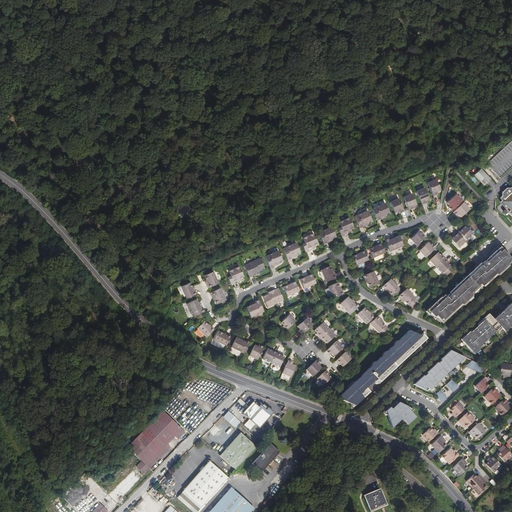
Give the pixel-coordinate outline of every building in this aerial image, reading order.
[(511,167),(511,141),(487,165),(500,178),(511,167)] [(491,179),(481,169),(474,175),(484,186),(487,183),(486,182),(487,181),(488,182),(491,179)] [(436,180),(428,183),(434,197),(437,195),(436,193),(438,192),(441,191),(436,180)] [(416,192),(422,205),(425,203),(424,202),(426,201),(429,200),(424,188),(416,192)] [(511,188),(508,189),(504,192),(504,196),(501,199),(504,201),(502,203),(508,210),(511,207),(511,211),(510,213),(511,214),(511,188)] [(403,197),(409,211),(413,209),(412,207),(413,206),(416,205),(412,194),(403,197)] [(450,208),(452,211),(454,210),(459,205),(463,201),(456,195),(448,203),(450,206),(451,207),(450,208)] [(399,198),(390,201),(395,213),(400,211),(401,213),(404,211),(399,198)] [(464,203),(460,206),(455,211),(453,212),(456,215),(457,214),(459,215),(461,218),(470,209),(464,203)] [(372,210),(377,222),(383,219),(383,217),(387,216),(390,215),(385,204),(372,210)] [(354,217),(360,229),(366,227),(365,225),(369,223),(372,221),(368,212),(354,217)] [(338,229),(342,237),(350,233),(349,231),(354,229),(349,218),(339,223),(341,228),(338,229)] [(458,231),(467,241),(473,235),(465,226),(462,229),(464,230),(462,232),(460,229),(458,231)] [(319,233),(324,245),(330,242),(329,241),(336,238),(332,228),(319,233)] [(417,246),(426,237),(424,234),(421,236),(420,235),(422,234),(419,231),(410,239),(417,246)] [(465,242),(456,233),(454,235),(456,237),(455,238),(453,236),(450,239),(458,248),(465,242)] [(305,244),(302,245),(305,253),(314,249),(313,247),(318,245),(314,234),(303,239),(305,244)] [(403,246),(398,236),(392,239),(391,238),(385,240),(390,252),(403,246)] [(419,251),(425,258),(436,248),(433,245),(432,247),(428,242),(419,251)] [(296,243),(283,249),(288,261),(294,258),(293,257),(301,254),(296,243)] [(381,244),(368,249),(372,258),(385,253),(381,244)] [(500,271),(509,263),(508,261),(510,259),(499,246),(495,250),(487,257),(484,260),(481,263),(480,263),(462,280),(459,282),(453,288),(454,290),(453,291),(452,291),(450,293),(448,291),(447,291),(445,294),(444,293),(430,306),(427,309),(425,312),(427,314),(433,317),(440,320),(441,318),(443,320),(456,307),(455,307),(457,304),(458,306),(459,307),(460,306),(463,303),(467,299),(470,296),(471,296),(470,295),(481,285),(481,286),(482,285),(486,282),(491,277),(490,276),(492,273),(493,275),(495,276),(496,274),(500,271)] [(279,251),(265,257),(270,268),(276,266),(276,265),(283,261),(279,251)] [(364,251),(352,256),(356,265),(368,260),(364,251)] [(429,261),(436,267),(445,258),(443,256),(440,258),(439,257),(441,255),(438,252),(429,261)] [(445,258),(436,267),(442,274),(450,266),(448,263),(446,264),(445,263),(448,261),(445,258)] [(261,259),(244,266),(250,278),(253,276),(253,277),(258,275),(257,273),(265,269),(261,259)] [(320,269),(326,284),(336,279),(330,265),(320,269)] [(228,278),(232,286),(240,282),(239,280),(244,278),(239,267),(229,272),(231,277),(228,278)] [(365,275),(368,283),(370,287),(379,283),(374,271),(373,272),(365,275)] [(207,280),(210,288),(219,283),(214,272),(205,276),(207,280)] [(304,289),(316,284),(312,275),(305,278),(300,280),(304,289)] [(399,289),(390,279),(383,286),(389,292),(392,296),(399,289)] [(181,286),(187,298),(196,294),(192,286),(190,282),(181,286)] [(288,296),(300,291),(296,282),(288,285),(284,287),(288,296)] [(329,286),(334,298),(343,294),(340,287),(338,282),(329,286)] [(470,295),(471,296),(472,296),(482,287),(481,286),(481,285),(470,295)] [(221,288),(212,292),(215,299),(218,304),(226,300),(221,288)] [(267,308),(284,300),(279,288),(275,290),(270,292),(271,294),(268,295),(263,297),(267,308)] [(399,296),(405,302),(408,306),(416,299),(407,289),(399,296)] [(339,305),(349,316),(358,307),(354,302),(353,304),(347,298),(339,305)] [(193,317),(197,315),(205,312),(202,306),(201,306),(199,303),(198,299),(187,303),(193,317)] [(251,318),(264,311),(259,300),(253,303),(254,304),(246,308),(251,318)] [(511,303),(511,304),(506,309),(507,310),(509,311),(506,314),(504,313),(502,315),(500,314),(495,319),(490,313),(478,324),(479,325),(480,326),(482,328),(479,330),(478,329),(475,331),(474,330),(471,333),(468,335),(467,334),(462,339),(463,341),(466,345),(475,354),(476,353),(480,349),(479,347),(483,344),(485,342),(487,339),(494,334),(496,332),(502,326),(503,328),(505,330),(509,327),(511,324),(511,303)] [(365,325),(368,323),(373,318),(367,312),(364,308),(357,315),(365,325)] [(296,321),(289,313),(280,321),(285,327),(284,328),(286,330),(296,321)] [(369,324),(381,338),(389,331),(382,323),(376,318),(374,319),(369,324)] [(301,335),(305,332),(312,325),(306,319),(297,327),(299,330),(300,331),(299,333),(301,335)] [(197,328),(206,337),(213,331),(207,325),(204,321),(197,328)] [(320,338),(330,329),(323,322),(314,331),(317,333),(318,332),(320,333),(317,335),(320,338)] [(395,334),(401,328),(397,324),(391,330),(395,334)] [(336,336),(330,329),(320,338),(322,340),(324,338),(326,339),(324,341),(327,344),(336,336)] [(214,340),(226,346),(230,337),(223,334),(218,331),(214,340)] [(396,367),(429,338),(424,333),(421,335),(420,336),(418,335),(416,334),(410,331),(399,341),(396,343),(393,346),(391,348),(389,350),(384,353),(382,356),(378,360),(373,364),(372,365),(369,369),(361,376),(356,381),(338,398),(349,404),(352,409),(370,392),(366,388),(367,387),(374,380),(376,382),(376,383),(376,384),(377,384),(378,384),(391,372),(396,367)] [(231,348),(244,354),(249,342),(244,340),(243,341),(239,339),(236,338),(231,348)] [(342,348),(336,341),(326,351),(328,354),(330,353),(331,354),(333,357),(342,348)] [(250,356),(258,360),(264,347),(261,346),(260,347),(255,345),(250,356)] [(271,364),(277,352),(273,351),(272,354),(270,353),(271,351),(268,350),(263,360),(271,364)] [(431,390),(466,357),(451,350),(441,359),(442,360),(439,364),(438,362),(428,372),(428,373),(425,376),(424,376),(414,384),(428,391),(430,389),(431,390)] [(279,354),(277,352),(271,364),(279,368),(285,357),(281,355),(280,358),(278,357),(279,354)] [(351,359),(345,352),(336,361),(338,364),(341,362),(341,363),(340,364),(343,367),(351,359)] [(317,364),(319,363),(316,360),(306,370),(312,377),(321,368),(317,364)] [(291,363),(288,361),(282,374),(290,378),(295,367),(292,366),(290,365),(291,363)] [(486,368),(487,368),(473,361),(468,365),(470,368),(471,367),(474,370),(475,369),(477,372),(479,370),(481,373),(486,368)] [(506,378),(510,378),(510,377),(511,365),(500,364),(499,375),(503,375),(506,375),(506,378)] [(325,371),(316,380),(322,386),(330,378),(328,375),(327,377),(326,376),(328,373),(325,371)] [(475,386),(481,393),(489,386),(486,383),(485,382),(487,380),(484,378),(475,386)] [(459,388),(452,380),(447,385),(454,392),(459,388)] [(495,393),(497,391),(494,388),(484,397),(492,405),(499,397),(497,394),(495,393)] [(448,398),(441,391),(436,396),(443,403),(448,398)] [(505,399),(495,408),(502,416),(510,408),(508,406),(506,404),(507,402),(505,399)] [(243,411),(260,426),(274,410),(270,407),(267,410),(260,404),(257,406),(252,401),(243,411)] [(397,401),(393,404),(396,407),(393,410),(390,407),(384,413),(388,415),(393,427),(401,420),(402,420),(404,420),(409,424),(416,417),(408,408),(409,407),(397,401)] [(455,418),(464,409),(458,402),(450,410),(453,412),(454,414),(452,415),(455,418)] [(163,411),(127,447),(131,450),(166,415),(165,414),(163,411)] [(239,430),(243,425),(244,424),(228,411),(223,417),(239,430)] [(462,423),(464,425),(467,428),(475,420),(468,412),(458,421),(461,424),(462,423)] [(185,433),(166,415),(131,450),(146,465),(150,469),(157,462),(169,450),(185,433)] [(249,419),(244,425),(250,430),(255,424),(249,419)] [(486,431),(478,424),(469,433),(471,436),(473,434),(475,436),(478,439),(486,431)] [(429,442),(439,433),(436,430),(434,432),(433,431),(430,428),(423,435),(429,442)] [(236,469),(257,446),(241,432),(220,455),(236,469)] [(439,453),(447,446),(445,443),(443,441),(444,439),(442,436),(432,445),(439,453)] [(262,471),(280,450),(271,442),(253,463),(262,471)] [(505,462),(511,455),(511,454),(503,445),(500,448),(502,449),(500,452),(497,454),(505,462)] [(434,449),(427,456),(431,459),(437,453),(434,449)] [(449,465),(459,455),(456,452),(455,453),(453,451),(451,449),(442,457),(449,465)] [(171,452),(169,450),(157,462),(160,464),(171,452)] [(494,473),(502,465),(493,456),(489,458),(491,460),(489,462),(486,464),(494,473)] [(453,468),(460,476),(468,468),(466,465),(464,463),(465,462),(463,459),(453,468)] [(190,508),(194,511),(197,511),(228,477),(210,460),(184,489),(178,497),(190,508)] [(150,469),(146,465),(141,471),(147,477),(160,464),(157,462),(150,469)] [(112,506),(140,478),(134,472),(106,501),(112,506)] [(466,482),(473,488),(482,479),(480,477),(478,478),(477,477),(474,474),(466,482)] [(482,479),(473,488),(479,495),(487,488),(484,485),(483,484),(485,482),(482,479)] [(81,502),(91,493),(84,486),(75,495),(81,502)] [(250,511),(254,507),(232,487),(209,511),(250,511)] [(370,511),(387,505),(380,489),(363,496),(370,511)]
